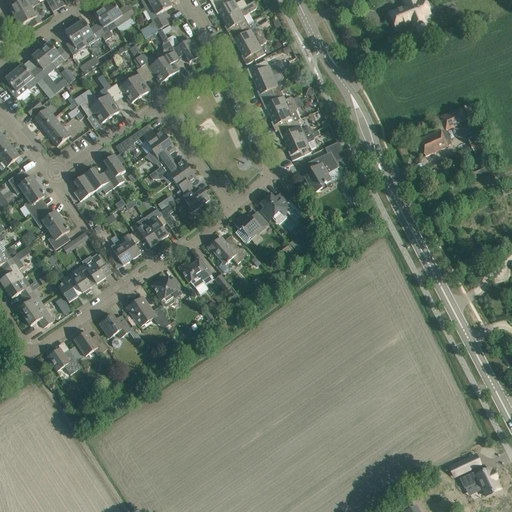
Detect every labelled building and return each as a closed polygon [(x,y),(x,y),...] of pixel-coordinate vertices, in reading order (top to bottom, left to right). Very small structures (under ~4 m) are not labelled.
[(18,0),(20,3),(10,8),(15,18),(32,9),(39,5),(36,0),(18,0)] [(47,0),(46,1),(53,13),(59,10),(52,0),(47,0)] [(52,0),(59,10),(65,6),(62,0),(52,0)] [(140,0),(146,9),(162,0),(140,0)] [(167,0),(162,0),(146,9),(158,31),(169,25),(162,13),(172,8),(167,0)] [(219,14),(223,20),(255,2),(254,2),(247,6),(245,2),(242,1),(236,4),(234,0),(223,0),(213,6),(218,15),(219,14)] [(412,21),(414,27),(425,23),(422,17),(430,14),(424,0),(419,3),(417,0),(411,0),(404,3),(406,8),(391,14),(396,28),(412,21)] [(113,2),(104,8),(116,28),(129,20),(132,24),(134,22),(131,18),(131,17),(135,14),(129,6),(125,9),(124,8),(119,11),(113,2)] [(225,27),(229,36),(249,25),(244,17),(256,10),(257,7),(255,2),(223,20),(226,26),(225,27)] [(104,8),(94,14),(100,24),(95,27),(102,37),(105,42),(113,37),(110,32),(116,28),(104,8)] [(32,9),(15,18),(20,28),(30,22),(33,28),(42,23),(38,16),(36,17),(32,9)] [(84,21),(75,27),(84,42),(88,47),(102,37),(95,27),(90,30),(84,21)] [(236,44),(240,50),(264,36),(261,31),(258,31),(253,33),(249,25),(229,36),(234,45),(236,44)] [(84,42),(75,27),(65,33),(71,42),(66,46),(73,56),(88,47),(84,42)] [(170,27),(163,31),(165,35),(170,32),(171,29),(170,27)] [(264,36),(240,50),(243,56),(241,57),(246,66),(266,55),(261,47),(266,44),(267,41),(264,36)] [(168,39),(167,39),(173,48),(179,58),(185,55),(190,64),(200,58),(190,40),(182,45),(180,46),(175,38),(173,37),(168,39)] [(164,58),(159,62),(170,78),(180,72),(173,62),(179,58),(173,48),(167,39),(163,42),(163,47),(164,49),(163,55),(164,58)] [(281,42),(284,48),(289,45),(286,40),(281,42)] [(50,43),(41,51),(56,69),(69,58),(61,48),(57,52),(50,43)] [(283,49),(286,54),(292,51),(289,46),(283,49)] [(41,51),(32,58),(39,66),(35,70),(43,80),(51,90),(56,95),(69,85),(65,80),(57,86),(48,75),(56,69),(41,51)] [(142,68),(141,68),(148,78),(153,75),(160,85),(170,78),(159,62),(153,65),(151,61),(145,56),(142,55),(136,59),(142,68)] [(95,57),(80,67),(85,76),(101,66),(95,57)] [(256,66),(247,70),(251,79),(253,79),(256,85),(281,73),(286,71),(281,61),(269,67),(267,61),(256,66)] [(23,65),(14,73),(26,86),(28,89),(29,91),(34,87),(43,80),(35,70),(30,74),(23,65)] [(139,75),(129,82),(140,98),(150,92),(144,82),(148,78),(141,68),(136,71),(139,75)] [(26,86),(14,73),(6,80),(10,84),(6,87),(13,96),(16,100),(28,89),(26,86)] [(257,92),(261,101),(281,92),(277,83),(282,81),(283,78),(281,73),(256,85),(259,91),(257,92)] [(72,74),(65,78),(69,85),(76,80),(72,74)] [(104,76),(98,80),(104,89),(101,92),(105,98),(99,102),(111,119),(121,112),(114,102),(119,99),(112,88),(104,76)] [(117,85),(112,88),(119,99),(124,95),(130,105),(140,98),(129,82),(119,88),(117,85)] [(51,90),(47,94),(51,99),(56,95),(51,90)] [(89,90),(74,100),(76,103),(79,107),(80,106),(82,108),(83,110),(89,119),(94,115),(101,125),(111,119),(99,102),(95,96),(94,97),(89,90)] [(267,109),(270,116),(295,104),(293,99),(290,98),(285,101),(281,92),(261,101),(265,110),(267,109)] [(39,102),(30,109),(27,111),(31,116),(42,106),(39,102)] [(79,107),(76,103),(72,106),(74,110),(68,114),(71,120),(76,116),(80,113),(77,109),(79,107)] [(271,123),(276,132),(278,131),(295,123),(295,122),(298,121),(300,120),(297,112),(298,109),(295,104),(270,116),(273,122),(271,123)] [(34,120),(42,129),(55,118),(47,109),(34,120)] [(467,120),(462,109),(441,118),(446,131),(467,120)] [(42,129),(49,139),(63,128),(55,118),(42,129)] [(284,139),(287,145),(312,134),(310,129),(307,128),(302,130),(298,121),(295,122),(295,123),(278,131),(276,132),(278,131),(282,140),(284,139)] [(116,148),(115,148),(121,156),(130,149),(129,148),(139,140),(151,132),(148,127),(130,139),(116,148)] [(63,128),(49,139),(57,148),(71,137),(63,128)] [(169,140),(162,131),(154,137),(151,132),(139,140),(142,145),(146,143),(153,152),(169,140)] [(312,134),(287,145),(290,152),(288,153),(293,162),(302,158),(312,153),(312,151),(317,149),(313,142),(314,141),(315,138),(320,136),(318,131),(312,134)] [(448,147),(441,132),(441,131),(418,141),(426,158),(448,147)] [(0,142),(0,158),(13,148),(5,138),(0,142)] [(153,152),(149,155),(155,164),(156,164),(160,169),(170,162),(167,157),(176,150),(169,140),(153,152)] [(483,149),(479,140),(472,143),(476,153),(483,149)] [(318,159),(322,164),(311,170),(312,173),(304,178),(314,195),(323,190),(321,187),(332,181),(328,174),(339,168),(337,164),(341,162),(346,169),(349,167),(337,143),(325,149),(328,154),(318,159)] [(13,148),(0,158),(0,160),(7,168),(20,157),(13,148)] [(109,170),(104,173),(113,186),(115,189),(125,182),(120,176),(126,172),(115,156),(104,163),(109,170)] [(174,182),(190,170),(183,160),(173,167),(170,162),(160,169),(150,176),(153,181),(165,181),(169,186),(174,182)] [(113,186),(104,173),(99,177),(94,169),(84,176),(95,192),(102,188),(106,195),(115,189),(113,186)] [(177,194),(181,199),(191,191),(188,187),(197,180),(190,170),(174,182),(180,191),(177,194)] [(482,170),(472,174),(474,179),(485,175),(482,170)] [(21,191),(25,197),(39,187),(33,177),(27,181),(22,173),(8,182),(17,194),(21,191)] [(95,192),(84,176),(75,183),(79,190),(74,194),(80,203),(89,197),(95,192)] [(509,186),(501,190),(503,194),(511,191),(509,186)] [(24,206),(32,217),(46,208),(40,201),(46,197),(45,195),(45,194),(44,193),(39,187),(25,197),(29,202),(24,206)] [(191,191),(181,199),(184,204),(186,203),(193,213),(210,201),(202,191),(195,197),(191,191)] [(0,211),(10,203),(0,192),(0,211)] [(162,199),(158,193),(151,198),(155,204),(162,199)] [(290,202),(288,204),(280,195),(275,199),(271,195),(260,205),(279,226),(287,218),(286,216),(288,214),(295,223),(302,216),(295,208),(290,202)] [(177,226),(169,215),(174,212),(170,206),(160,213),(172,230),(177,226)] [(45,226),(49,232),(63,222),(57,212),(51,216),(46,208),(32,217),(40,229),(45,226)] [(159,211),(145,220),(150,228),(160,242),(169,236),(163,227),(167,224),(164,219),(162,216),(161,215),(159,211)] [(268,225),(264,220),(257,213),(249,220),(246,217),(243,218),(234,225),(239,230),(236,233),(246,245),(251,240),(268,225)] [(160,242),(150,228),(144,219),(130,228),(134,233),(140,242),(145,239),(151,248),(160,242)] [(63,222),(49,232),(53,237),(48,241),(55,251),(60,248),(69,243),(64,236),(70,232),(68,230),(69,229),(68,228),(67,228),(63,222)] [(22,237),(28,245),(37,239),(31,230),(22,237)] [(125,239),(120,242),(123,246),(132,261),(142,255),(135,245),(140,242),(134,233),(125,239)] [(248,256),(237,244),(231,237),(225,242),(221,238),(211,247),(214,251),(213,252),(223,263),(219,267),(224,274),(227,274),(229,272),(229,269),(226,265),(232,259),(238,265),(248,256)] [(290,244),(298,252),(305,246),(297,237),(290,244)] [(132,261),(123,246),(118,249),(115,246),(106,252),(113,261),(117,258),(123,267),(132,261)] [(295,254),(288,246),(278,255),(285,263),(295,254)] [(29,247),(16,253),(20,260),(32,253),(29,247)] [(2,253),(0,254),(0,267),(2,267),(5,271),(16,264),(6,251),(2,253)] [(106,279),(100,269),(105,266),(98,256),(92,259),(91,257),(82,263),(84,265),(91,276),(97,285),(106,279)] [(251,260),(257,267),(261,264),(255,257),(251,260)] [(189,284),(191,283),(196,289),(205,283),(206,286),(213,281),(214,279),(207,269),(201,260),(191,268),(188,263),(179,269),(185,277),(189,284)] [(6,291),(25,278),(19,270),(24,267),(20,261),(16,264),(5,271),(8,276),(0,282),(6,291)] [(92,288),(86,279),(91,276),(84,265),(70,275),(77,285),(83,294),(85,293),(86,295),(91,292),(90,290),(92,288)] [(47,275),(40,280),(43,286),(51,281),(47,275)] [(78,298),(72,288),(77,285),(70,275),(61,281),(63,284),(58,288),(69,304),(78,298)] [(215,280),(225,293),(231,288),(221,275),(215,280)] [(24,299),(37,290),(33,284),(31,285),(26,277),(25,278),(6,291),(12,300),(20,294),(24,299)] [(158,295),(162,302),(162,304),(164,307),(167,308),(175,303),(175,299),(184,293),(175,279),(166,285),(163,280),(152,287),(158,295)] [(43,306),(38,298),(41,296),(37,290),(24,299),(27,304),(19,310),(25,318),(43,306)] [(128,309),(133,317),(140,328),(153,319),(157,325),(165,329),(170,325),(160,310),(154,314),(143,298),(128,309)] [(66,304),(60,309),(66,317),(72,313),(71,312),(66,304)] [(44,329),(54,322),(43,306),(25,318),(31,327),(39,322),(44,329)] [(123,330),(116,321),(113,316),(100,325),(110,339),(118,334),(121,339),(132,331),(128,326),(123,330)] [(182,335),(173,323),(170,325),(179,339),(181,342),(186,338),(183,334),(182,335)] [(87,333),(75,341),(86,358),(95,351),(98,357),(108,350),(100,337),(93,342),(87,333)] [(57,372),(65,367),(70,376),(81,369),(75,359),(69,351),(64,354),(60,349),(48,358),(57,372)] [(477,453),(449,467),(455,479),(482,466),(477,453)] [(474,473),(460,479),(465,489),(466,488),(470,496),(482,490),(485,497),(503,490),(498,480),(499,480),(498,477),(499,476),(497,472),(492,467),(475,475),(474,473)] [(431,498),(437,511),(454,503),(448,490),(431,498)] [(486,500),(478,503),(482,511),(498,511),(496,507),(490,509),(486,500)]
